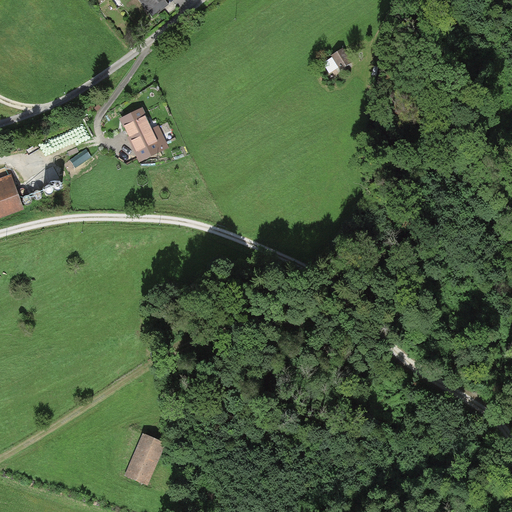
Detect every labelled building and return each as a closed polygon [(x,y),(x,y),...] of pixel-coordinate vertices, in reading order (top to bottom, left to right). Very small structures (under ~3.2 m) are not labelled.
[(140,0),(153,17),(168,5),(164,0),(140,0)] [(343,49),(331,56),(340,70),(352,63),(343,49)] [(150,122),(143,108),(119,119),(123,128),(124,127),(129,136),(127,137),(131,144),(139,162),(169,147),(158,126),(152,129),(148,122),(150,122)] [(0,218),(24,209),(12,177),(0,181),(0,218)] [(163,443),(141,434),(124,476),(146,485),(163,443)]
